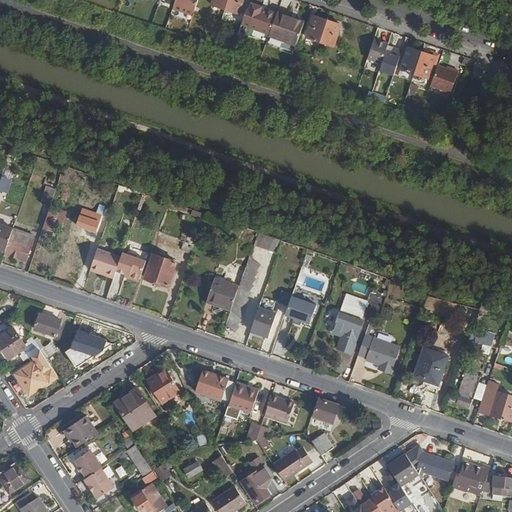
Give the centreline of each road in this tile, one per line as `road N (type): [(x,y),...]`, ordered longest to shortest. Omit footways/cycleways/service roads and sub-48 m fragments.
road 1 (residential): [(168,332),(421,416)]
road 2 (residential): [(0,274),(168,332)]
road 3 (residential): [(23,430),(168,332)]
road 4 (residential): [(278,511),(421,416)]
road 5 (residential): [(511,49),(370,0)]
